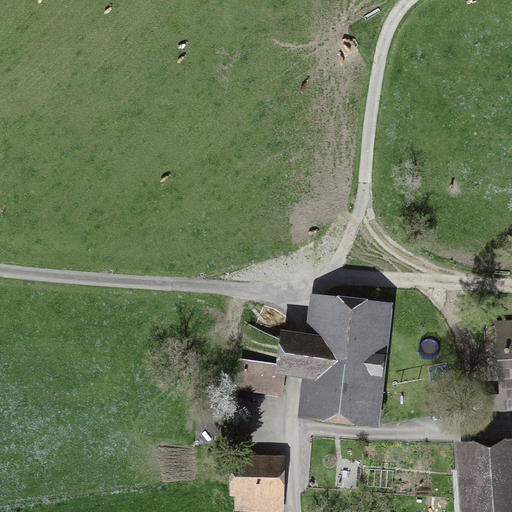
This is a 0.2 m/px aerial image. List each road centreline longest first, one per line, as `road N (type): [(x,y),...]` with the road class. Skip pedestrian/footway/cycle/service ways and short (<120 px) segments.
road 1 (track): [(511,286),(351,276),(263,290),(0,271)]
road 2 (track): [(408,0),(380,60),(360,211),(330,278)]
road 3 (unclassified): [(294,511),(304,288)]
